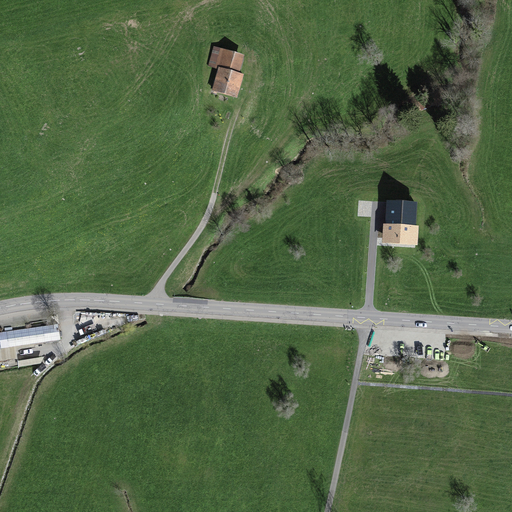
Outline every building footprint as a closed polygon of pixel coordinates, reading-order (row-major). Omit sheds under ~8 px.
[(245,73),(240,72),(245,54),(214,46),(208,66),(218,69),(212,91),(238,98),(245,73)] [(414,227),(415,204),(391,203),(389,226),(385,226),(385,236),(388,236),(387,242),(412,244),(413,237),(416,237),(417,228),(414,227)] [(511,251),(486,250),(485,272),(494,272),(493,289),(511,290),(511,251)] [(58,323),(0,331),(0,337),(2,348),(15,346),(60,339),(58,323)] [(2,348),(0,337),(0,360),(17,359),(15,346),(2,348)]
